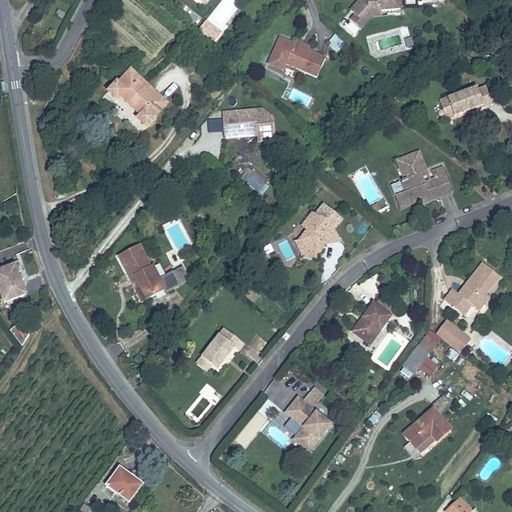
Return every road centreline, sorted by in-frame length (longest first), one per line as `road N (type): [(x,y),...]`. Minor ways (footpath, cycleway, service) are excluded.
road 1 (tertiary): [(190,466),(121,389),(56,280),(12,67)]
road 2 (residential): [(511,201),(355,263),(190,466)]
